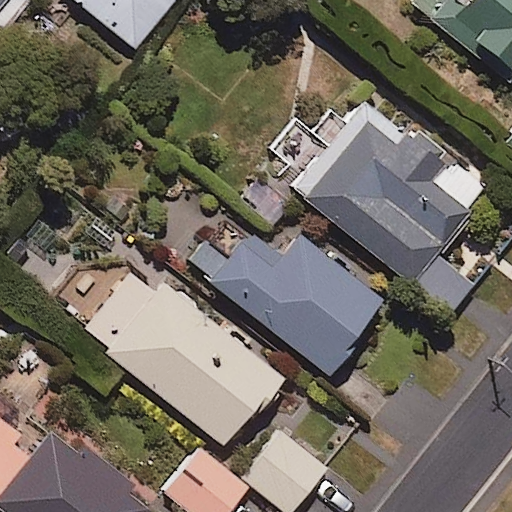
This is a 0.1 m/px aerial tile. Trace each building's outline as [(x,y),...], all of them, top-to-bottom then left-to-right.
[(0,0),(0,31),(4,35),(32,0),(31,0),(0,0)] [(69,0),(136,52),(176,0),(69,0)] [(511,0),(417,0),(413,5),(510,86),(511,83),(511,0)] [(407,142),(359,105),(326,148),(293,122),(257,169),(449,318),(473,287),(431,255),(483,187),(414,133),(407,142)] [(280,262),(245,235),(207,285),(329,378),(384,306),(297,240),(280,262)] [(154,299),(130,280),(83,339),(225,452),(281,382),(163,288),(154,299)] [(21,444),(0,426),(0,511),(144,511),(127,497),(133,491),(44,416),(21,444)] [(296,511),(327,472),(278,434),(241,482),(280,511),(296,511)] [(230,511),(248,491),(199,451),(163,495),(184,511),(230,511)]
